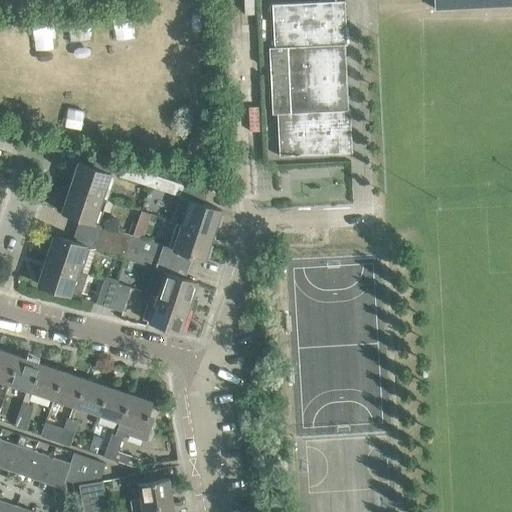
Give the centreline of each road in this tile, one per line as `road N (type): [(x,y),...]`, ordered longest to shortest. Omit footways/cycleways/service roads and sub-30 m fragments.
road 1 (residential): [(0,312),(205,366)]
road 2 (residential): [(220,511),(198,393),(205,366)]
